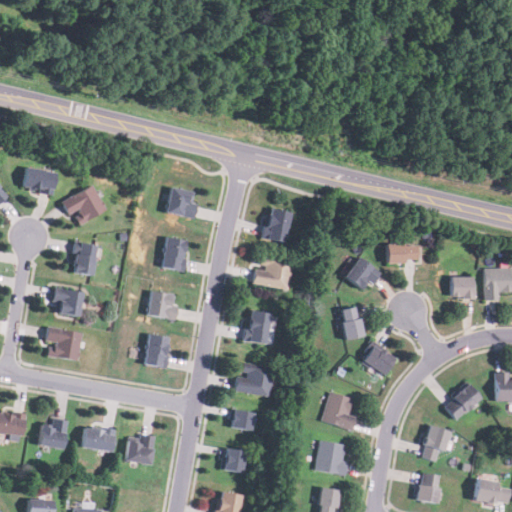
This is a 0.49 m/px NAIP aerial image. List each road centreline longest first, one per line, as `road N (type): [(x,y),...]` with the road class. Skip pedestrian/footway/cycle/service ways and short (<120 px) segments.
road 1 (tertiary): [(511,217),(0,94)]
road 2 (residential): [(177,511),(244,154)]
road 3 (residential): [(374,511),(389,422),(416,372),(477,338),(511,336)]
road 4 (residential): [(0,371),(197,407)]
road 5 (residential): [(5,372),(33,233)]
